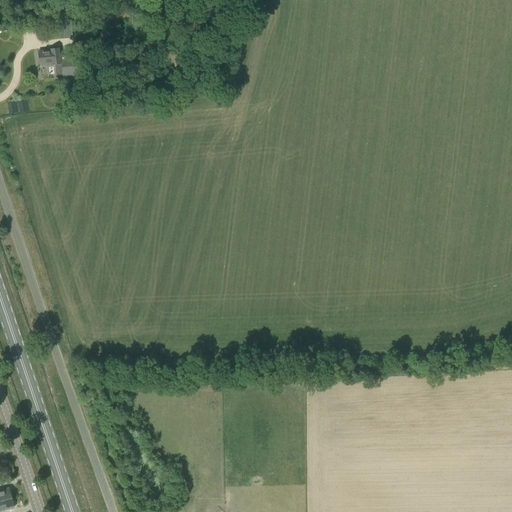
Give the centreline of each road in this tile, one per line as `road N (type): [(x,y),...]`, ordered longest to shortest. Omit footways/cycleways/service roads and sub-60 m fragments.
road 1 (unclassified): [(113,511),(0,187)]
road 2 (primary): [(71,511),(0,300)]
